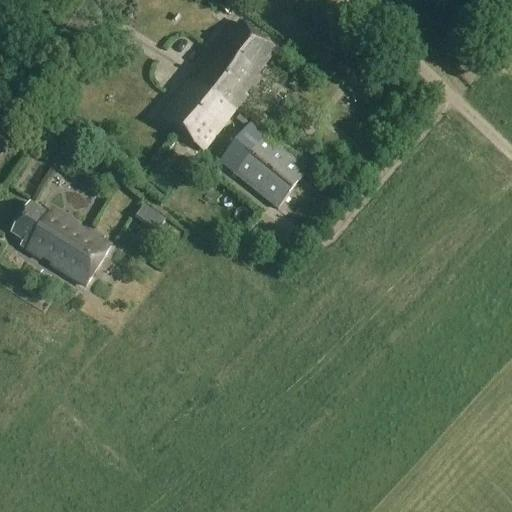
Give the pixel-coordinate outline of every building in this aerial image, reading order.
[(225,0),(218,8),(227,16),(234,7),(225,0)] [(190,86),(162,122),(180,135),(210,96),(236,114),(261,81),(257,78),(275,54),(241,28),(224,49),(221,46),(199,75),(203,77),(194,89),(190,86)] [(205,155),(236,114),(210,96),(180,135),(205,155)] [(308,172),(253,128),(221,167),(276,211),(308,172)] [(52,212),(49,217),(30,206),(11,236),(23,243),(20,248),(27,252),(86,289),(111,248),(52,212)] [(144,207),(135,220),(140,223),(149,211),(144,207)] [(159,218),(150,231),(156,235),(165,222),(159,218)] [(50,293),(55,285),(38,274),(33,283),(50,293)] [(29,298),(41,305),(47,296),(35,288),(29,298)]
